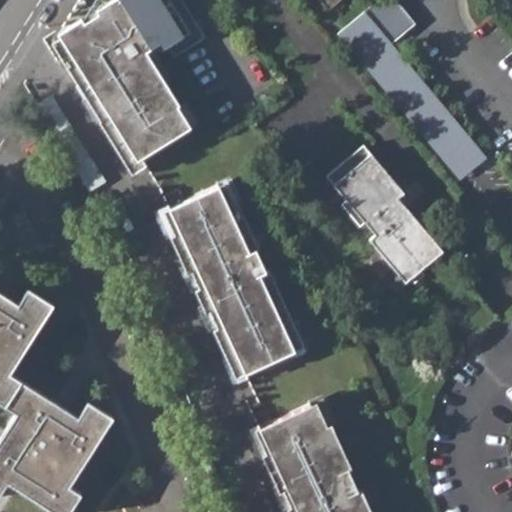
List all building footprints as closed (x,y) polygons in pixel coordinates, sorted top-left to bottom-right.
[(60,37),(51,42),(77,84),(90,105),(95,103),(103,118),(99,121),(127,166),(141,157),(190,126),(146,51),(160,42),(164,47),(167,45),(174,56),(205,37),(182,0),(109,0),(95,9),(98,13),(83,22),(81,18),(57,32),(60,37)] [(346,38),(511,235),(511,187),(370,18),(346,38)] [(37,104),(73,164),(88,154),(51,96),(37,104)] [(363,144),(325,175),(345,199),(359,216),(374,234),(369,238),(405,281),(442,250),(398,196),(404,192),(363,144)] [(88,154),(73,164),(74,166),(88,190),(104,180),(88,154)] [(127,166),(131,174),(145,165),(141,157),(127,166)] [(219,184),(158,212),(170,235),(166,237),(184,275),(188,273),(196,288),(192,290),(203,314),(208,312),(215,328),(211,330),(234,377),(303,346),(266,270),(262,271),(251,251),(256,249),(234,206),(231,207),(219,184)] [(333,209),(346,226),(359,216),(345,199),(333,209)] [(471,339),(498,317),(467,278),(439,301),(471,339)] [(0,400),(16,411),(0,436),(0,489),(7,480),(57,511),(67,511),(80,492),(68,485),(112,416),(87,400),(78,416),(8,372),(52,303),(27,288),(18,302),(0,291),(0,400)] [(315,401),(254,429),(265,453),(261,455),(279,493),(283,491),(290,507),(286,509),(287,511),(371,511),(360,487),(356,490),(347,469),(351,467),(330,423),(326,425),(315,401)]
